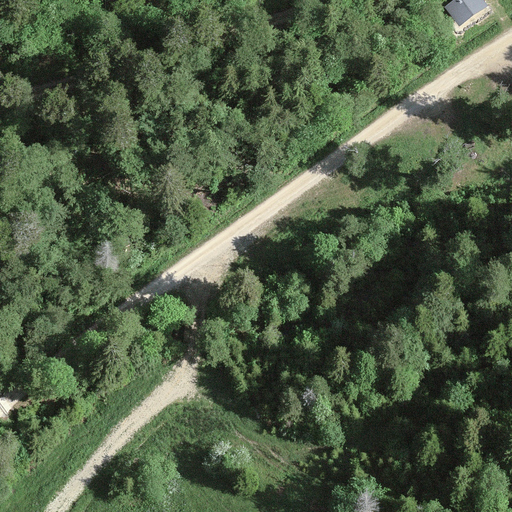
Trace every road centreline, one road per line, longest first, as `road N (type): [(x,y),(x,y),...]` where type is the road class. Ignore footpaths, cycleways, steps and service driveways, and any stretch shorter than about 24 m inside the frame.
road 1 (unclassified): [(0,415),(511,36)]
road 2 (track): [(0,116),(45,103),(111,65),(215,49),(365,0)]
road 3 (track): [(194,264),(193,355),(56,511)]
